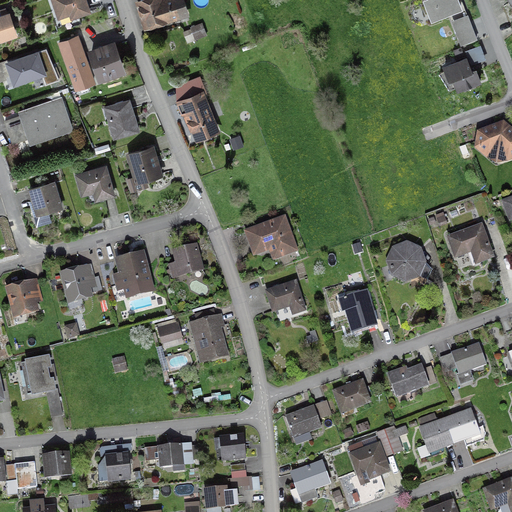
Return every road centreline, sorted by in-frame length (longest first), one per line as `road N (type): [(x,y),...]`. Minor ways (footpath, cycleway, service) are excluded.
road 1 (residential): [(202,211),(34,255),(19,242),(0,169)]
road 2 (residential): [(511,308),(260,398)]
road 3 (residential): [(263,421),(0,447)]
road 4 (residential): [(120,0),(202,211)]
road 5 (residential): [(202,211),(230,281),(260,398)]
road 6 (residential): [(511,456),(364,511)]
